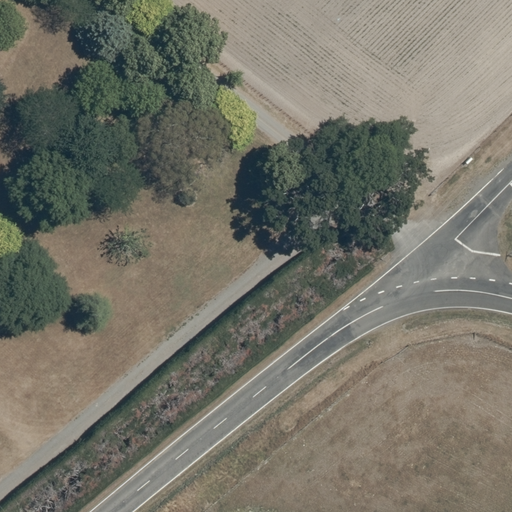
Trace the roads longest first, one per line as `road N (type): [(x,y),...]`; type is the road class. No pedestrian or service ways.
road 1 (unknown): [(86,0),(448,290)]
road 2 (tertiary): [(448,290),(401,297),(318,343),(118,511)]
road 3 (unclassified): [(511,180),(455,237),(448,290)]
